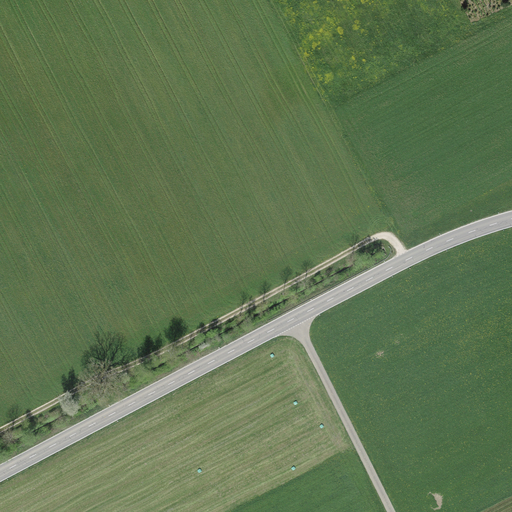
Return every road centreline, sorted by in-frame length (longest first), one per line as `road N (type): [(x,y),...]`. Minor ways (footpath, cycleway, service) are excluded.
road 1 (track): [(411,257),(386,234),(0,432)]
road 2 (tertiary): [(0,472),(294,317)]
road 3 (tertiary): [(294,317),(511,217)]
road 4 (residential): [(389,511),(294,317)]
